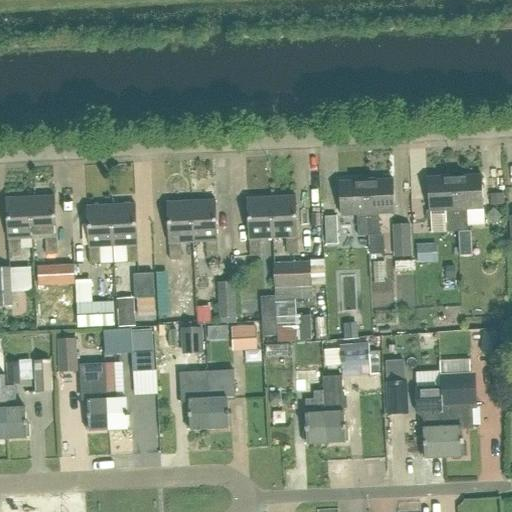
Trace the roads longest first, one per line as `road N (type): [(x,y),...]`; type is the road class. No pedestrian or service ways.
road 1 (residential): [(0,154),(511,128)]
road 2 (residential): [(248,499),(506,486)]
road 3 (residential): [(248,499),(214,475),(0,484)]
